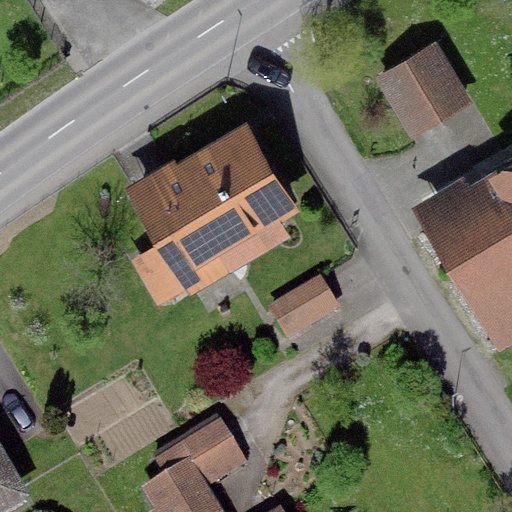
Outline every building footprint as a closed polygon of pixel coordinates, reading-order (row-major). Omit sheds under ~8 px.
[(408,131),(460,100),(430,49),(378,79),(408,131)] [(282,200),(244,134),(175,176),(174,175),(135,198),(161,244),(133,259),(156,300),(184,284),(185,286),(187,284),(176,264),(210,244),(218,257),(238,256),(265,240),(275,222),(267,209),(282,200)] [(511,169),(427,220),(500,340),(511,332),(511,169)] [(268,313),(283,339),(331,311),(315,285),(268,313)] [(238,465),(217,430),(155,467),(164,482),(145,493),(156,511),(206,511),(194,491),(238,465)] [(0,506),(9,501),(0,486),(0,506)]
